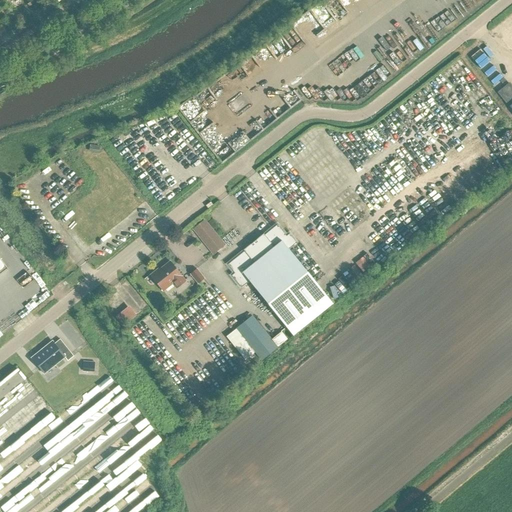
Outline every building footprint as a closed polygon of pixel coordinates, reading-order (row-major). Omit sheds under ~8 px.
[(511,110),(511,87),(509,84),(498,93),(511,110)] [(99,153),(100,147),(90,145),(89,152),(99,153)] [(215,253),(224,246),(204,220),(195,228),(215,253)] [(293,336),(332,304),(288,249),(296,243),(289,234),(286,236),(277,225),(264,235),(263,234),(243,250),(244,251),(227,265),(234,273),(231,276),(241,288),(249,281),(293,336)] [(176,289),(186,281),(170,262),(159,270),(158,269),(150,275),(163,292),(172,284),(176,289)] [(198,284),(204,279),(197,269),(190,274),(198,284)] [(129,306),(115,317),(123,327),(136,316),(129,306)] [(166,310),(160,315),(165,321),(171,317),(166,310)] [(252,316),(236,329),(261,360),(277,348),(271,340),(252,316)] [(0,320),(0,334),(12,327),(6,317),(0,320)] [(68,361),(74,357),(60,340),(55,344),(53,342),(32,359),(44,374),(64,357),(68,361)] [(94,373),(95,362),(83,361),(83,372),(94,373)] [(119,431),(127,442),(87,470),(91,476),(146,438),(148,441),(144,443),(148,449),(161,440),(155,431),(153,433),(119,385),(90,405),(96,414),(48,447),(53,453),(105,417),(108,421),(92,432),(96,438),(112,427),(116,433),(119,431)] [(0,469),(30,452),(22,439),(0,451),(0,469)] [(138,511),(159,496),(138,468),(141,465),(137,459),(143,454),(139,450),(76,497),(85,510),(90,506),(94,511),(92,511),(138,511)] [(0,511),(49,511),(54,508),(46,497),(46,490),(50,490),(50,484),(59,478),(45,460),(45,459),(35,459),(31,462),(28,458),(1,478),(0,478),(0,488),(7,483),(7,481),(19,471),(19,492),(24,498),(6,511),(4,511),(0,505),(0,511)] [(10,489),(0,497),(0,501),(7,510),(19,500),(10,489)]
